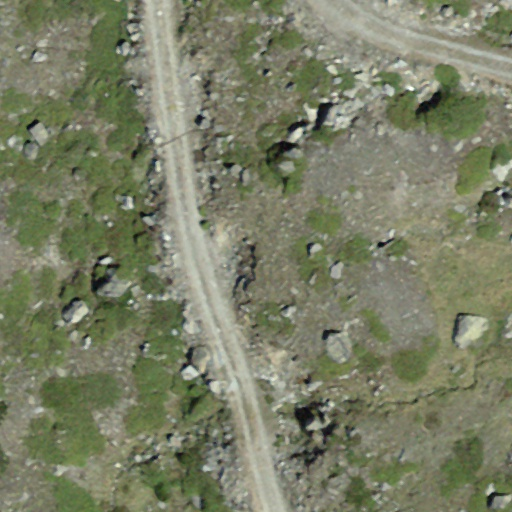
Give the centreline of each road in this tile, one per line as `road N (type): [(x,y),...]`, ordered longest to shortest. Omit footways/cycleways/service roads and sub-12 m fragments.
road 1 (track): [(277,511),(263,420),(205,221),(175,0)]
road 2 (track): [(341,0),(452,66),(511,84)]
